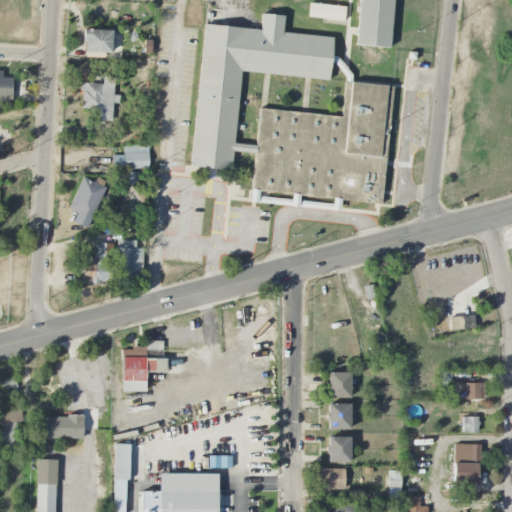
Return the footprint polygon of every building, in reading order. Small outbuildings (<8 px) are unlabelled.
[(359,0),(355,44),(388,47),(392,0),(359,0)] [(309,3),(307,17),(343,21),(345,7),(309,3)] [(261,13),(259,30),(205,24),(190,166),(230,170),(240,71),(328,81),(333,38),(282,32),(284,16),(261,13)] [(111,30),(84,30),(83,52),(111,53),(111,30)] [(0,106),(11,107),(11,78),(2,78),(2,71),(0,70),(0,106)] [(102,84),(82,83),(81,109),(99,110),(99,121),(112,121),(112,103),(115,103),(116,78),(102,77),(102,84)] [(344,82),(340,117),(259,108),(250,190),(379,204),(392,87),(344,82)] [(148,169),(147,145),(122,146),(123,170),(148,169)] [(68,210),(75,213),(72,223),(88,229),(104,186),(81,177),(68,210)] [(135,241),(116,240),(115,277),(141,278),(142,249),(135,248),(135,241)] [(83,251),(82,284),(111,285),(112,244),(96,244),(96,252),(83,251)] [(448,317),(450,331),(474,328),(472,315),(448,317)] [(144,392),(145,373),(165,373),(165,358),(162,358),(162,342),(146,341),(146,348),(121,348),(121,392),(144,392)] [(350,373),(327,373),(326,398),(349,398),(350,373)] [(3,391),(16,387),(13,378),(0,382),(3,391)] [(463,399),(482,400),(482,383),(463,383),(463,399)] [(350,404),(328,404),(327,430),(349,430),(350,404)] [(0,410),(0,423),(3,432),(0,433),(0,448),(0,449),(13,445),(11,440),(21,436),(16,423),(23,420),(17,405),(0,410)] [(45,417),(45,439),(82,440),(82,417),(45,417)] [(461,433),(477,433),(477,417),(461,417),(461,433)] [(349,437),(327,437),(327,463),(349,463),(349,437)] [(453,483),(477,483),(478,445),(453,444),(453,483)] [(125,511),(127,445),(113,445),(111,511),(125,511)] [(34,511),(54,511),(56,460),(36,460),(34,511)] [(344,469),(318,469),(318,489),(343,490),(344,469)] [(399,500),(400,471),(387,471),(387,499),(399,500)] [(216,511),(217,474),(158,474),(158,492),(140,491),(140,511),(216,511)] [(426,511),(426,507),(419,507),(418,497),(408,497),(407,511),(426,511)] [(318,511),(352,511),(353,504),(319,503),(318,511)]
